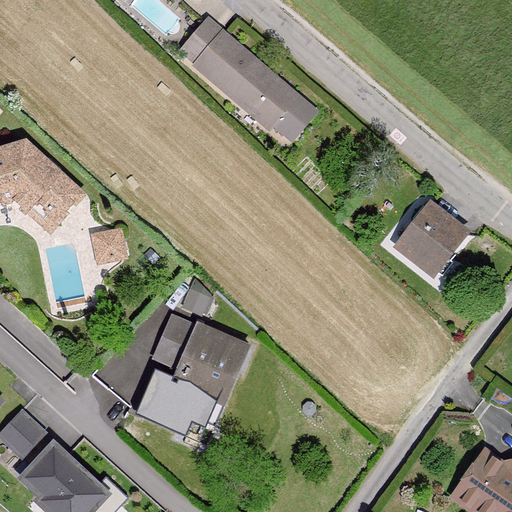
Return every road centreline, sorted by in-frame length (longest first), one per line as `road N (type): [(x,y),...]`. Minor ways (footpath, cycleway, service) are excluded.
road 1 (tertiary): [(250,0),(511,220)]
road 2 (residential): [(511,299),(354,511)]
road 3 (residential): [(186,511),(0,343)]
